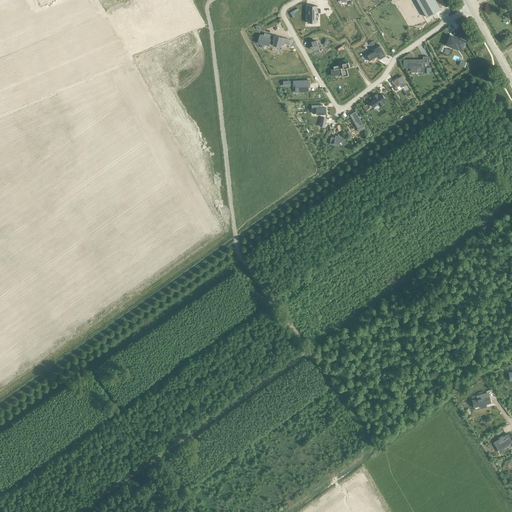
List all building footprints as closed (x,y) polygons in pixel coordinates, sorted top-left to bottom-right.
[(441,9),(435,0),(416,0),(427,17),(441,9)] [(260,35),(258,43),(269,46),(271,38),(273,39),(273,40),(274,41),(273,45),(281,47),(282,43),(289,45),(291,40),(265,33),(264,36),(260,35)] [(453,38),(453,40),(450,39),(448,44),(449,45),(458,48),(459,46),(462,48),(463,48),(465,42),(461,41),(461,40),(460,40),(457,39),(453,38)] [(316,40),(309,42),(310,44),(309,44),(311,50),(316,48),(318,47),(316,40)] [(366,55),(369,61),(371,60),(372,60),(373,60),(374,60),(374,59),(375,59),(375,58),(378,56),(380,59),(386,56),(379,45),(372,49),(373,51),(366,55)] [(416,62),(412,62),(412,60),(404,60),(404,68),(411,68),(411,72),(417,72),(417,68),(424,68),(424,62),(429,62),(429,57),(423,57),(423,60),(416,60),(416,62)] [(334,69),(331,70),(332,76),(342,74),(343,77),(348,75),(347,67),(350,67),(348,62),(347,62),(347,59),(337,61),(338,65),(334,66),(334,69)] [(396,87),(400,84),(402,87),(406,85),(402,76),(392,81),(396,87)] [(309,80),(294,81),(294,87),(296,87),(296,92),(308,91),(308,87),(309,87),(309,80)] [(382,94),(378,96),(377,94),(373,96),(375,99),(370,102),(373,107),(378,104),(380,106),(384,104),(382,101),(385,99),(382,94)] [(323,104),(312,105),(312,109),(316,109),(317,114),(326,114),(326,113),(327,113),(327,110),(326,110),(326,107),(324,107),(323,107),(323,104)] [(356,111),(350,114),(357,128),(364,125),(356,111)] [(331,137),(330,142),(339,144),(339,143),(341,141),(343,145),(347,142),(343,137),(336,136),(335,138),(331,137)] [(477,396),(478,399),(473,401),(475,407),(480,406),(480,408),(485,407),(484,404),(491,403),(488,393),(477,396)] [(511,440),(508,434),(494,441),(500,450),(511,443),(511,440)]
